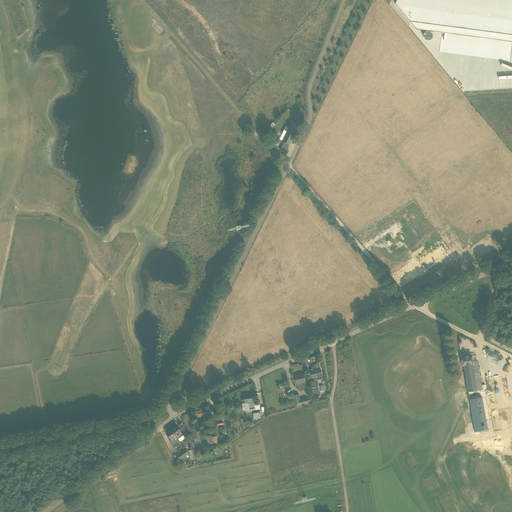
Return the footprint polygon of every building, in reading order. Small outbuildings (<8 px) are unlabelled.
[(511,0),(396,0),(395,4),(410,22),(511,35),(511,0)] [(362,66),(316,162),(414,278),(511,234),(511,227),(371,61),(364,68),(362,66)] [(299,126),(292,123),(289,128),(286,126),(279,139),(284,142),(289,144),(290,144),(299,126)] [(474,432),(488,429),(482,398),(481,398),(480,390),(482,390),(477,361),(476,355),(461,358),(463,367),(474,432)] [(511,374),(511,363),(506,361),(502,370),(511,374)] [(314,381),(308,383),(311,398),(316,397),(315,393),(316,392),(319,392),(317,381),(323,379),(320,369),(311,371),(313,379),(313,378),(314,381)] [(304,374),(295,377),(296,382),(299,392),(305,390),(306,396),(309,395),(304,374)] [(492,427),(511,424),(511,423),(506,376),(485,378),(492,427)] [(299,394),(293,396),(296,407),(312,403),(310,396),(300,399),(299,394)] [(246,410),(255,409),(254,404),(253,395),(244,396),(246,410)] [(214,415),(212,408),(203,409),(203,411),(195,412),(196,417),(201,416),(201,419),(204,418),(205,420),(211,419),(210,416),(214,415)] [(183,429),(179,424),(172,430),(178,439),(183,435),(180,431),(183,429)] [(167,434),(173,442),(178,439),(172,430),(167,434)] [(483,449),(483,434),(468,433),(467,449),(483,449)] [(212,435),(205,436),(206,444),(213,443),(212,437),(212,435)] [(180,453),(184,458),(184,457),(185,460),(189,457),(188,454),(189,454),(186,449),(180,453)]
